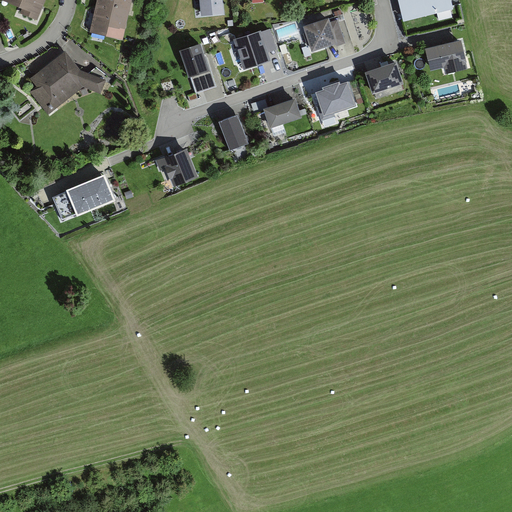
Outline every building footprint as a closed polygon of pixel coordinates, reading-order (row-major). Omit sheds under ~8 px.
[(4,0),(24,7),(22,14),(41,20),(48,0),(4,0)] [(102,0),(96,33),(125,38),(132,0),(102,0)] [(204,0),(205,16),(225,15),(224,0),(204,0)] [(401,0),(406,21),(456,10),(453,0),(401,0)] [(341,20),(337,21),(336,18),(306,28),(313,52),(338,44),(340,47),(349,44),(341,20)] [(266,33),(238,41),(247,70),(275,62),(266,33)] [(470,69),(468,63),(471,62),(466,41),(427,51),(433,72),(445,69),(447,75),(470,69)] [(191,79),(212,72),(202,43),(181,50),(191,79)] [(107,82),(86,74),(68,52),(32,79),(40,89),(32,95),(48,116),(85,87),(102,94),(107,82)] [(400,66),(367,76),(373,97),(406,88),(400,66)] [(328,87),(329,90),(321,93),(329,118),(361,108),(353,83),(346,85),(345,82),(328,87)] [(268,111),(274,128),(305,118),(299,100),(268,111)] [(253,144),(244,117),(223,124),(232,151),(253,144)] [(191,151),(157,162),(161,173),(170,170),(176,187),(200,179),(191,151)] [(54,199),(62,222),(120,202),(110,175),(71,189),(72,192),(54,199)]
